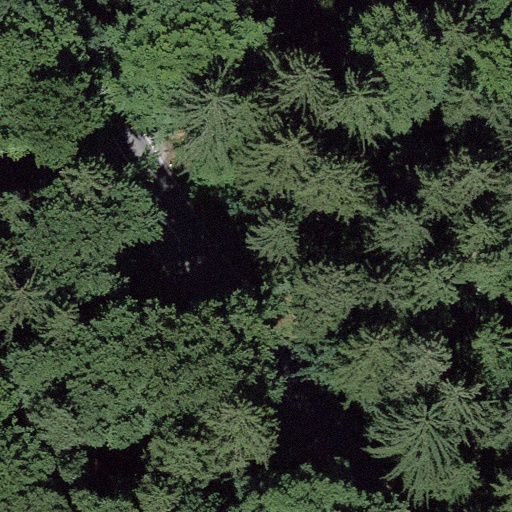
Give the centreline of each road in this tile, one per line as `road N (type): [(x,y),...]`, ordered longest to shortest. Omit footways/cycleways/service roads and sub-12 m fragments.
road 1 (tertiary): [(44,0),(142,179),(372,511)]
road 2 (track): [(105,112),(380,0)]
